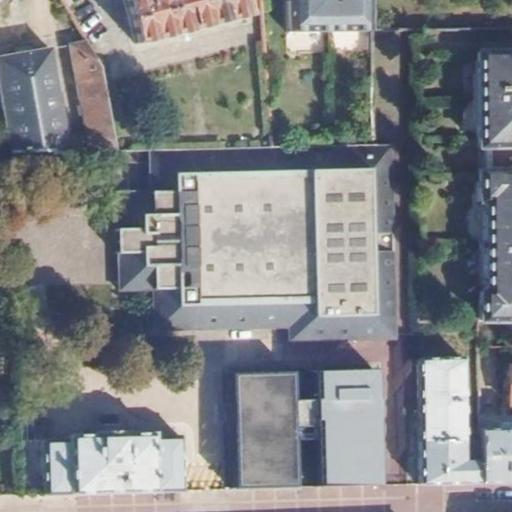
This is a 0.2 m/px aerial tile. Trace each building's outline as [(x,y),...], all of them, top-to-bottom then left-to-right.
[(70,0),(59,0),(65,9),(74,6),(70,0)] [(239,0),(121,0),(133,44),(244,16),(239,0)] [(361,0),(284,0),(285,30),(363,30),(361,0)] [(0,38),(0,51),(9,50),(6,37),(0,38)] [(83,44),(67,47),(87,156),(113,155),(99,69),(83,44)] [(45,51),(0,58),(0,119),(6,152),(47,150),(48,157),(68,156),(45,51)] [(477,202),(483,202),(485,292),(478,292),(479,322),(511,320),(511,53),(474,54),(476,147),(483,147),(483,173),(477,173),(477,202)] [(115,229),(112,229),(113,242),(114,255),(116,255),(118,291),(150,289),(152,332),(285,329),(286,342),(392,338),(386,144),(369,144),(369,145),(268,150),(268,149),(145,153),(147,189),(114,191),(115,229)] [(459,359),(415,360),(416,419),(416,443),(462,443),(462,441),(459,359)] [(315,488),(378,486),(375,370),(312,371),(313,401),(292,401),(292,372),(228,374),(230,414),(232,490),(296,488),(295,440),(314,440),(315,488)] [(477,430),(477,441),(478,460),(478,484),(511,482),(511,429),(503,430),(503,423),(493,423),(493,430),(477,430)] [(65,440),(14,441),(14,496),(178,491),(177,438),(149,438),(150,434),(124,435),(124,431),(107,431),(91,432),(91,435),(65,435),(65,440)] [(462,443),(416,443),(417,485),(478,484),(478,460),(463,460),(462,443)]
